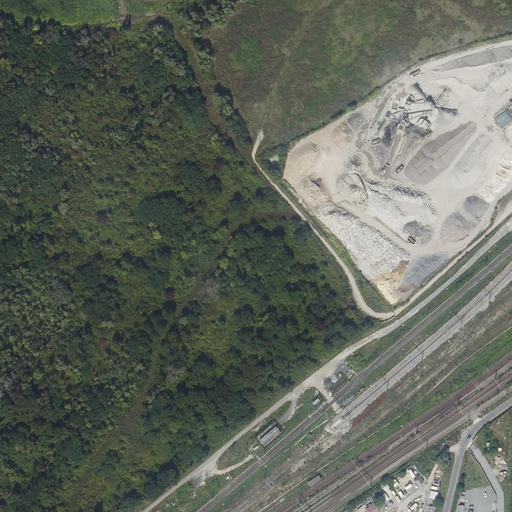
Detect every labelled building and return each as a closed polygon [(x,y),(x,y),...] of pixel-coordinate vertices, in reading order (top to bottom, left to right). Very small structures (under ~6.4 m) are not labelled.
[(495,117),(500,127),(511,120),(511,118),(507,110),(495,117)] [(418,125),(427,129),(430,123),(421,119),(418,125)] [(276,427),(260,441),(266,447),(282,433),(276,427)] [(425,482),(420,474),(416,477),(412,470),(406,473),(409,479),(414,477),(419,485),(425,482)] [(365,508),(367,511),(378,511),(380,511),(376,503),(365,508)]
